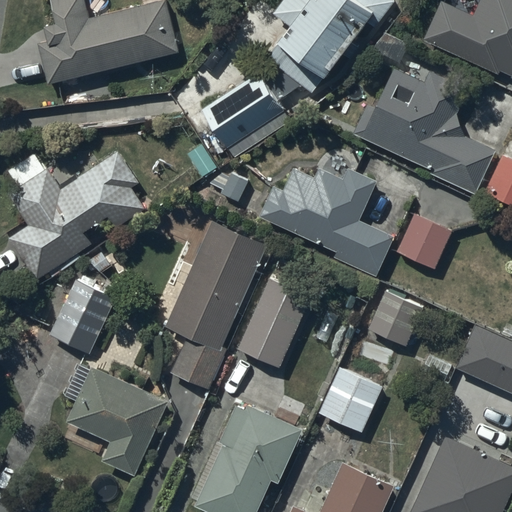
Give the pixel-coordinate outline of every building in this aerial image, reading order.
[(54,0),(58,16),(45,20),(48,34),(40,36),(51,78),(179,46),(167,0),(141,0),(108,8),(105,0),(54,0)] [(395,0),(279,0),(274,8),(291,20),(281,33),(282,36),(268,54),(280,63),(269,70),(265,64),(204,102),(235,154),(295,117),(281,95),(304,81),(315,89),(345,47),(353,53),(364,39),(356,34),(368,18),(378,25),(395,0)] [(456,0),(440,0),(425,34),(500,68),(501,64),(511,69),(511,0),(479,0),(475,9),(456,0)] [(427,77),(396,62),(378,102),(369,98),(354,129),(434,166),(433,168),(477,188),(497,144),(467,130),(459,106),(470,82),(433,65),(427,77)] [(36,149),(11,165),(22,182),(13,188),(34,220),(13,234),(39,275),(97,237),(89,225),(110,211),(118,222),(147,203),(133,181),(139,178),(119,147),(62,183),(49,163),(47,165),(36,149)] [(511,153),(504,149),(486,186),(511,198),(511,153)] [(274,179),(260,210),(339,246),(336,253),(379,272),(398,231),(360,214),(378,175),(350,163),(346,173),(322,162),(318,171),(296,161),(286,184),(274,179)] [(454,225),(415,208),(398,246),(437,263),(454,225)] [(268,239),(211,215),(166,319),(188,328),(172,365),(214,383),(229,348),(222,345),(268,239)] [(314,290),(270,272),(239,343),(283,361),(314,290)] [(118,293),(78,273),(50,330),(91,349),(118,293)] [(426,303),(387,285),(370,323),(409,341),(426,303)] [(511,334),(478,319),(458,362),(511,385),(511,334)] [(81,359),(66,390),(78,396),(69,415),(113,435),(104,454),(135,469),(171,396),(95,360),(93,364),(81,359)] [(342,361),(320,407),(364,428),(385,382),(342,361)] [(305,423),(250,398),(247,403),(238,399),(221,435),(225,437),(197,499),(225,511),(255,511),(273,473),(281,477),(305,423)] [(502,511),(511,492),(511,460),(448,431),(412,510),(415,511),(502,511)] [(295,499),(288,511),(381,511),(397,480),(345,456),(320,511),(295,499)]
